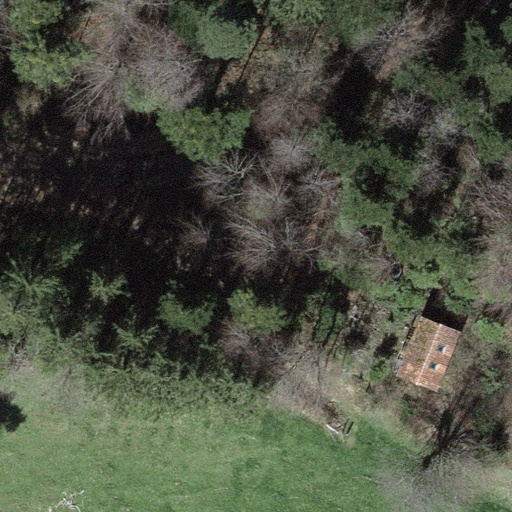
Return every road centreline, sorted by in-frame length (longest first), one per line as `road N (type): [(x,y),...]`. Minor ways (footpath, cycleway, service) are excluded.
road 1 (track): [(223,149),(204,269),(344,440)]
road 2 (track): [(468,0),(223,149)]
road 3 (track): [(223,149),(0,133)]
